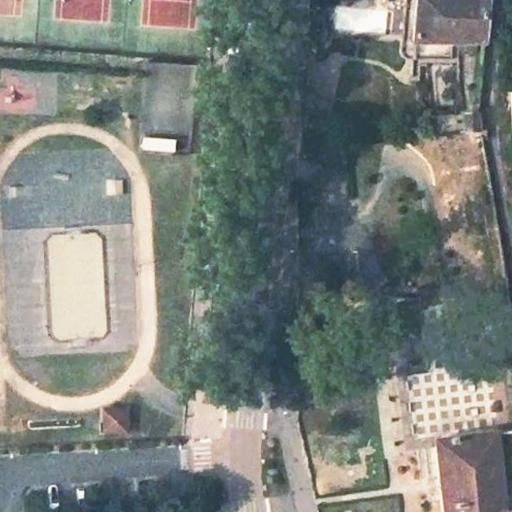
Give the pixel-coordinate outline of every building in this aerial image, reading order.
[(484,15),(485,0),(417,0),(417,4),(412,60),(452,60),(452,42),(455,42),(474,42),(481,43),(484,15)] [(412,60),(417,4),(406,4),(401,54),(403,57),(406,59),(412,60)] [(474,54),(474,42),(455,42),(455,55),(474,54)] [(476,127),(477,115),(433,121),(436,139),(476,133),(476,127)] [(329,153),(329,130),(298,130),(296,157),(329,153)] [(405,143),(404,135),(395,136),(395,144),(405,143)] [(438,484),(440,511),(503,511),(501,489),(511,486),(511,399),(430,410),(434,439),(438,484)] [(124,438),(123,411),(98,412),(98,439),(124,438)] [(511,511),(511,486),(501,489),(503,511),(511,511)]
